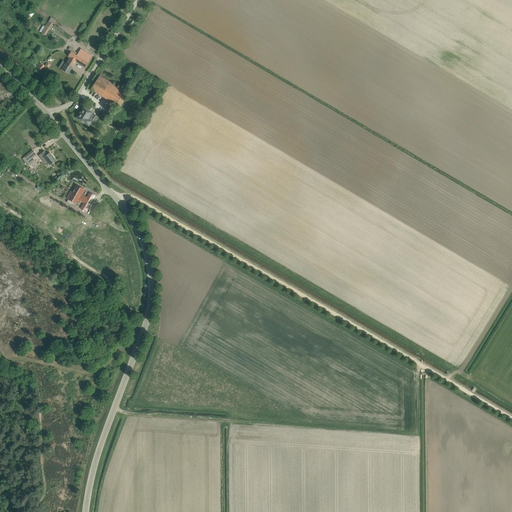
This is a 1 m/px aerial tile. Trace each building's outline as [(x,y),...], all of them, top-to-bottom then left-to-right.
[(46,24),(41,33),(46,36),(51,27),(46,24)] [(68,56),(70,58),(62,69),(68,73),(73,67),(73,66),(76,61),(86,68),(92,56),(81,50),(78,55),(71,51),(68,56)] [(91,89),(120,108),(129,93),(100,75),(91,89)] [(89,126),(96,115),(84,107),(77,118),(89,126)] [(32,150),(25,157),(29,161),(32,159),(36,155),(32,150)] [(42,153),(41,154),(49,162),(49,163),(50,165),(56,160),(50,152),(47,154),(44,151),(41,153),(42,153)] [(77,185),(73,192),(71,191),(67,198),(69,199),(67,202),(73,205),(74,203),(76,203),(78,200),(84,203),(81,208),(87,212),(90,206),(90,205),(95,195),(90,192),(87,197),(81,194),(84,189),(77,185)]
